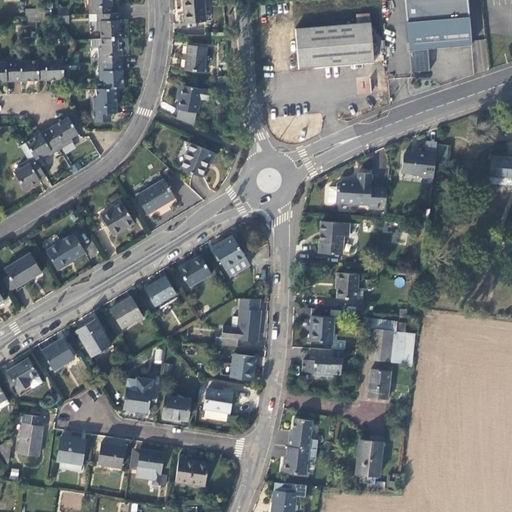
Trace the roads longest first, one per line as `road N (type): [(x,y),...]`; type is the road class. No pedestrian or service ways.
road 1 (residential): [(0,234),(93,178),(132,140),(158,63),(162,0)]
road 2 (tertiary): [(251,193),(0,347)]
road 3 (residential): [(260,449),(279,350),(278,200)]
road 4 (tertiary): [(511,81),(289,170)]
road 5 (residential): [(260,449),(83,421)]
road 6 (residential): [(263,158),(247,97),(238,0)]
road 7 (unknown): [(400,122),(393,24),(404,0)]
